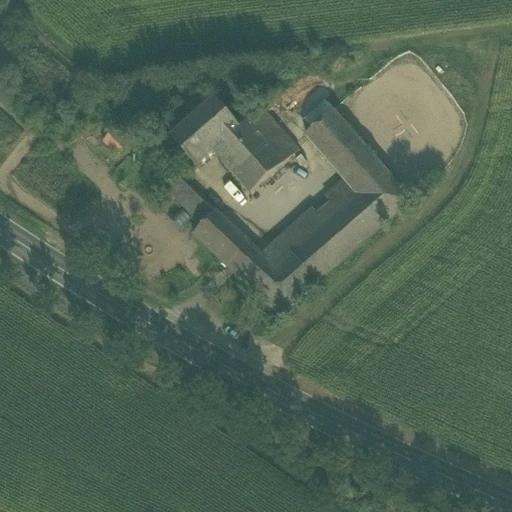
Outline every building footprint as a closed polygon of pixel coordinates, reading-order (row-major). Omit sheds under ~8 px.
[(173,139),(198,168),(215,154),(240,132),(239,131),(214,102),(173,139)] [(326,104),(306,122),(314,131),(334,113),(326,104)] [(262,110),(239,131),(240,132),(215,154),(252,195),(300,153),(262,110)] [(413,204),(334,113),(314,131),(307,137),(348,185),(360,198),(385,228),(413,204)] [(129,145),(114,131),(104,142),(118,156),(129,145)] [(166,195),(201,229),(214,214),(181,182),(166,195)] [(330,202),(334,206),(341,215),(360,198),(348,185),(330,202)] [(341,215),(334,206),(320,219),(327,227),(302,249),(327,278),(385,228),(360,198),(341,215)] [(245,243),(214,214),(201,229),(194,236),(224,265),(245,243)] [(290,237),(293,240),(302,249),(327,227),(320,219),(316,214),(290,237)] [(284,237),(261,258),(276,272),(302,249),(293,240),(288,241),(284,237)] [(276,272),(261,258),(259,256),(245,243),(224,265),(236,276),(281,318),(327,278),(302,249),(276,272)]
